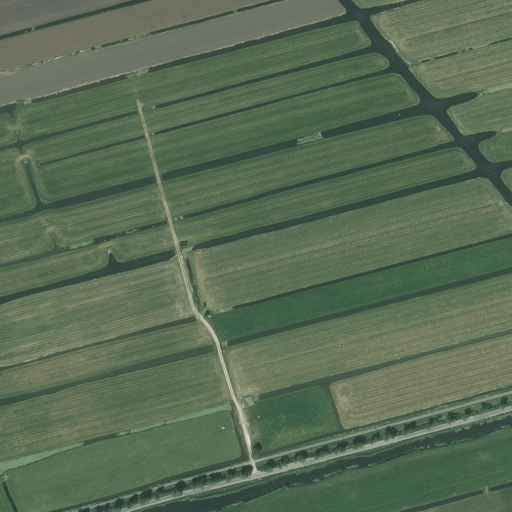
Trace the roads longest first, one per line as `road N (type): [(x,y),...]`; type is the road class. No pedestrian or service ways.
road 1 (track): [(256,476),(216,340),(193,311),(138,103),(98,104)]
road 2 (tertiary): [(120,511),(511,407)]
